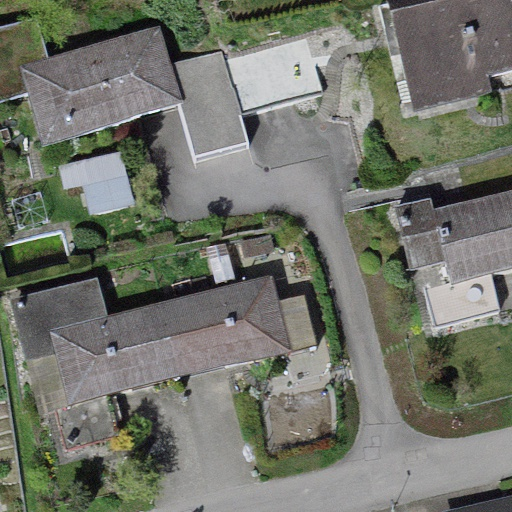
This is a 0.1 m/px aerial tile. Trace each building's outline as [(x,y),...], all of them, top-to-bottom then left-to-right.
[(414,95),(511,71),(511,31),(504,0),(402,0),(392,3),(414,95)] [(224,61),(222,52),(169,64),(159,30),(38,65),(26,22),(0,29),(0,103),(52,88),(67,141),(139,120),(136,108),(175,97),(194,164),(249,149),(240,119),(224,61)] [(241,119),(322,95),(306,37),(224,60),(241,119)] [(499,313),(490,277),(511,272),(511,198),(437,217),(434,217),(430,203),(396,210),(411,271),(445,262),(450,284),(426,290),(435,329),(499,313)] [(275,306),(269,284),(162,311),(179,380),(286,353),(287,357),(317,349),(304,299),(275,306)] [(120,438),(110,397),(179,380),(162,311),(104,325),(94,287),(14,306),(28,362),(58,354),(71,404),(55,408),(66,451),(120,438)]
